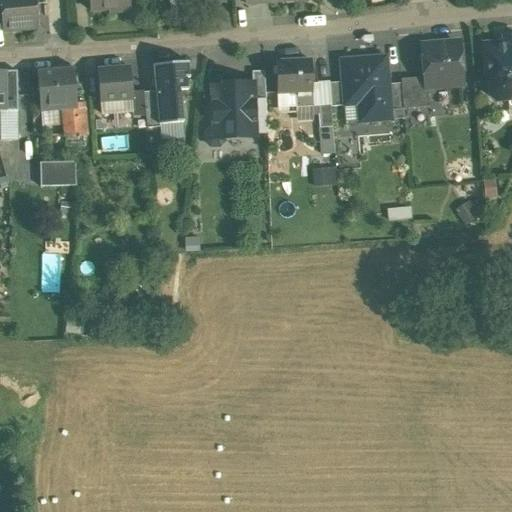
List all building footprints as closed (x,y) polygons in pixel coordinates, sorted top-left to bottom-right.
[(0,0),(0,7),(1,22),(2,32),(37,28),(33,0),(0,0)] [(128,0),(88,0),(90,10),(108,9),(109,12),(130,10),(128,0)] [(167,0),(169,15),(198,13),(196,0),(167,0)] [(16,44),(16,33),(1,33),(0,44),(16,44)] [(511,44),(484,47),(486,73),(492,79),(487,84),(488,97),(494,102),(507,101),(511,95),(511,44)] [(458,45),(421,48),(424,78),(424,86),(426,86),(443,85),(446,89),(458,88),(461,83),(458,45)] [(385,57),(339,61),(341,83),(343,107),(367,105),(369,109),(370,122),(390,121),(388,85),(385,57)] [(310,62),(275,63),(275,68),(270,68),(270,76),(275,75),(277,94),(295,93),(295,108),(309,107),(310,116),(317,115),(317,113),(316,105),(316,91),(312,91),(311,85),(310,62)] [(187,63),(152,66),(155,92),(158,126),(159,126),(182,123),(180,92),(187,91),(186,79),(189,79),(187,63)] [(123,69),(96,71),(99,103),(130,100),(131,100),(131,93),(129,74),(124,74),(123,69)] [(71,70),(36,73),(39,108),(61,106),(74,105),(74,103),(71,70)] [(264,72),(251,73),(252,85),(253,101),(265,100),(264,72)] [(16,73),(4,73),(5,112),(17,112),(16,73)] [(424,78),(400,80),(400,84),(402,110),(428,108),(426,86),(424,86),(424,78)] [(341,83),(328,84),(330,104),(329,104),(330,108),(343,107),(341,83)] [(328,84),(311,85),(312,91),(316,91),(316,105),(317,113),(317,115),(319,128),(332,127),(330,108),(329,104),(330,104),(328,84)] [(400,84),(388,85),(390,121),(403,120),(402,110),(400,84)] [(252,85),(224,86),(224,88),(212,88),(214,129),(209,130),(205,134),(205,143),(210,147),(219,147),(223,142),(223,138),(254,137),(253,101),(252,85)] [(143,92),(131,93),(131,100),(130,100),(132,113),(132,118),(145,117),(143,94),(143,92)] [(155,92),(143,94),(145,117),(146,129),(159,128),(159,126),(158,126),(155,92)] [(295,93),(277,94),(277,109),(295,108),(295,93)] [(99,103),(101,116),(132,113),(130,100),(99,103)] [(74,105),(61,106),(62,115),(83,112),(82,103),(74,103),(74,105)] [(83,112),(62,115),(65,137),(85,135),(83,112)] [(145,117),(132,118),(134,130),(146,129),(145,117)] [(332,127),(319,128),(321,151),(321,156),(334,154),(332,127)] [(75,164),(40,164),(40,188),(75,187),(75,164)] [(311,168),(312,184),(334,183),(333,168),(311,168)]
